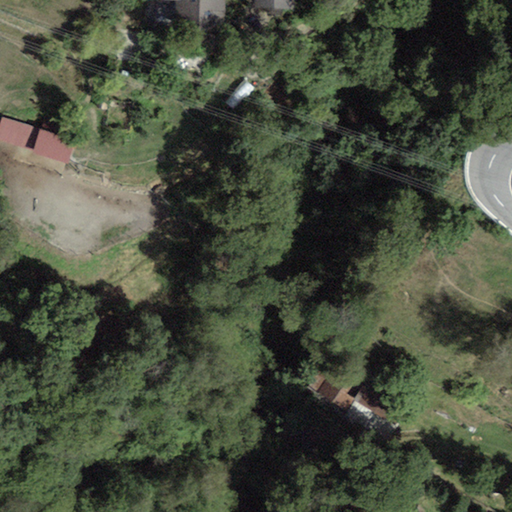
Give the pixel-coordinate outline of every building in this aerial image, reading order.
[(140,0),(140,1),(176,2),(175,24),(223,25),(224,0),(140,0)] [(291,0),(253,0),(253,7),(292,8),(291,0)] [(0,141),(33,151),(40,130),(1,118),(0,122),(0,141)] [(75,141),(40,130),(33,151),(32,154),(68,165),(75,141)] [(340,359),(317,392),(346,411),(368,378),(340,359)]
